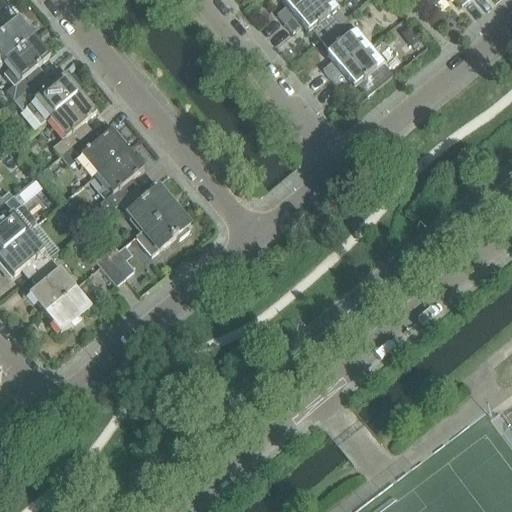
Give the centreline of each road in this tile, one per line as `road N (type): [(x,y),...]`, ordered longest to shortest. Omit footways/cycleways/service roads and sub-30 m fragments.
road 1 (secondary): [(107,511),(511,177)]
road 2 (residential): [(253,241),(53,0)]
road 3 (residential): [(49,411),(253,241)]
road 4 (residential): [(341,169),(511,27)]
road 5 (residential): [(341,169),(198,0)]
